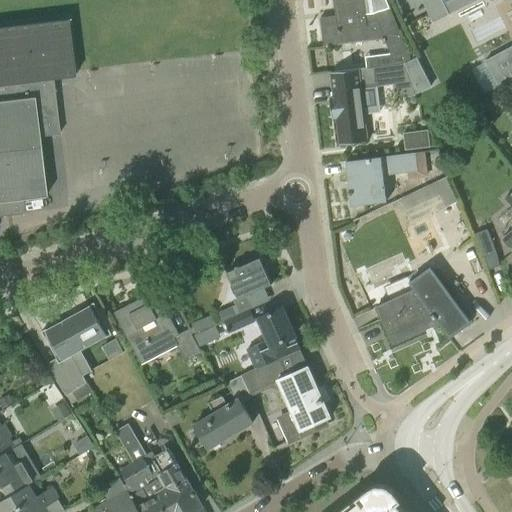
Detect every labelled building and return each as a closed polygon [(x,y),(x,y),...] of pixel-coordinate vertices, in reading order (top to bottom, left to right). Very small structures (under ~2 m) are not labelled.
[(332,0),(335,16),(319,18),(323,46),(343,44),(385,39),(390,54),(392,57),(407,50),(397,25),(389,6),(374,12),(365,14),(362,0),(332,0)] [(450,15),(442,0),(490,0),(491,2),(495,0),(421,0),(433,23),(450,15)] [(0,216),(6,216),(23,214),(21,200),(45,197),(37,137),(58,134),(52,80),(74,77),(73,72),(67,20),(0,27),(0,216)] [(511,79),(511,45),(485,61),(499,87),(511,79)] [(333,98),(329,98),(332,118),(336,118),(339,145),(367,141),(364,114),(379,112),(376,88),(374,67),(368,68),(330,73),(333,98)] [(386,202),(383,176),(417,172),(415,153),(345,162),(351,206),(386,202)] [(401,199),(412,221),(457,200),(446,178),(401,199)] [(511,248),(511,252),(505,258),(511,265),(511,191),(505,198),(511,206),(511,223),(511,225),(511,226),(511,230),(503,238),(511,248)] [(487,230),(475,234),(477,240),(484,257),(496,252),(487,230)] [(250,297),(249,294),(271,284),(259,258),(226,273),(238,299),(233,301),(238,312),(250,307),(247,298),(250,297)] [(416,290),(395,299),(377,307),(391,339),(433,320),(436,318),(449,337),(469,322),(430,269),(411,283),(416,290)] [(114,313),(123,330),(141,364),(177,345),(185,360),(200,352),(197,348),(191,337),(187,330),(179,335),(176,331),(155,291),(114,313)] [(71,355),(110,334),(104,322),(94,304),(42,333),(57,358),(46,364),(66,395),(86,383),(71,355)] [(246,349),(255,370),(280,358),(281,357),(299,349),(281,308),(263,316),(258,318),(268,340),(246,349)] [(249,310),(223,322),(229,333),(254,322),(249,310)] [(210,316),(192,325),(196,334),(202,332),(214,326),(210,316)] [(196,334),(191,337),(197,348),(207,343),(202,332),(196,334)] [(328,399),(324,388),(318,390),(308,367),(287,375),(280,358),(255,370),(241,376),(250,396),(271,388),(282,393),(291,413),(280,419),(289,440),(326,424),(324,420),(330,417),(323,401),(328,399)] [(250,396),(241,376),(225,383),(235,400),(226,406),(220,396),(206,404),(213,414),(193,425),(207,449),(252,422),(240,402),(250,396)] [(8,395),(0,399),(0,402),(3,408),(12,403),(8,395)] [(61,405),(52,410),(58,421),(67,416),(61,405)] [(0,455),(5,453),(13,448),(7,438),(10,436),(3,425),(0,426),(0,455)] [(87,436),(74,444),(80,454),(93,447),(87,436)] [(137,441),(124,448),(133,464),(142,459),(146,456),(137,441)] [(155,494),(155,495),(165,511),(190,511),(201,506),(167,449),(154,457),(152,453),(146,456),(142,459),(152,475),(146,479),(155,494)] [(0,488),(8,484),(14,494),(28,485),(37,480),(31,469),(34,468),(27,457),(12,465),(5,453),(0,455),(0,488)] [(133,464),(130,465),(140,482),(146,479),(152,475),(142,459),(133,464)] [(140,482),(130,465),(120,472),(127,484),(129,488),(140,482)] [(126,490),(130,497),(138,511),(165,511),(155,495),(155,494),(146,479),(140,482),(129,488),(127,484),(123,486),(125,488),(126,490)] [(403,511),(399,507),(400,506),(397,503),(400,501),(388,487),(386,485),(382,484),(378,484),(375,485),(372,486),(369,488),(337,511),(403,511)] [(61,511),(55,501),(58,500),(51,489),(36,497),(28,485),(14,494),(0,501),(0,511),(61,511)] [(107,511),(138,511),(130,497),(126,490),(103,504),(107,511)]
